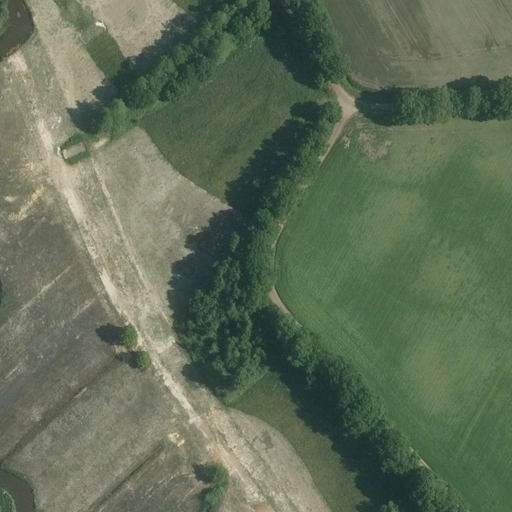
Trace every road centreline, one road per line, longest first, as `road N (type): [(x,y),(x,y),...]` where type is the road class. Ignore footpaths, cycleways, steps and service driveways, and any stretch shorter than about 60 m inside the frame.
road 1 (track): [(284,0),(351,101),(266,241),(256,279),(466,511)]
road 2 (track): [(98,136),(261,0)]
road 3 (unclassified): [(351,101),(372,107),(511,97)]
